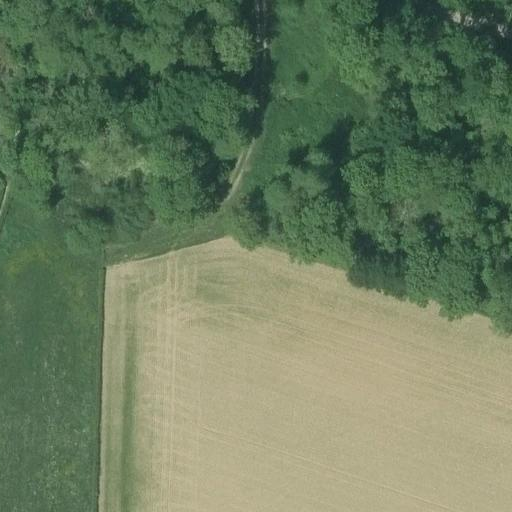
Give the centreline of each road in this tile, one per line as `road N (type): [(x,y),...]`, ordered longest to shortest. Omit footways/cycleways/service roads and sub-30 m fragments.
road 1 (track): [(254,132),(201,230),(89,264)]
road 2 (track): [(260,0),(254,132)]
road 3 (track): [(511,35),(391,0)]
